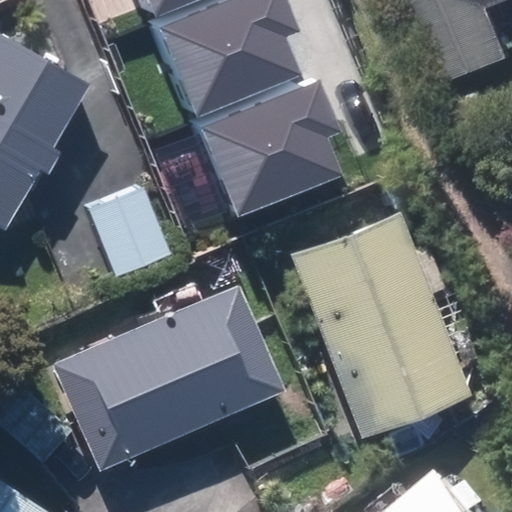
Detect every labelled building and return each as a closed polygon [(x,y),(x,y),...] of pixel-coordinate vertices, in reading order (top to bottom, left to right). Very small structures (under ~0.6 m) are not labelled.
[(144,0),(154,24),(210,0),(144,0)] [(302,32),(288,0),(224,0),(157,28),(196,121),(303,76),(287,38),(302,32)] [(511,32),(500,0),(420,0),(450,84),(511,61),(511,32)] [(0,219),(80,81),(0,34),(0,219)] [(342,131),(319,76),(197,127),(236,220),(343,176),(327,137),(342,131)] [(138,180),(80,205),(110,276),(169,251),(138,180)] [(396,206),(337,230),(280,253),(354,435),(409,412),(470,388),(396,206)] [(233,271),(47,361),(100,471),(286,381),(233,271)] [(8,370),(0,378),(0,426),(35,461),(68,428),(8,370)] [(491,511),(451,462),(390,511),(491,511)] [(54,511),(0,472),(0,511),(54,511)]
